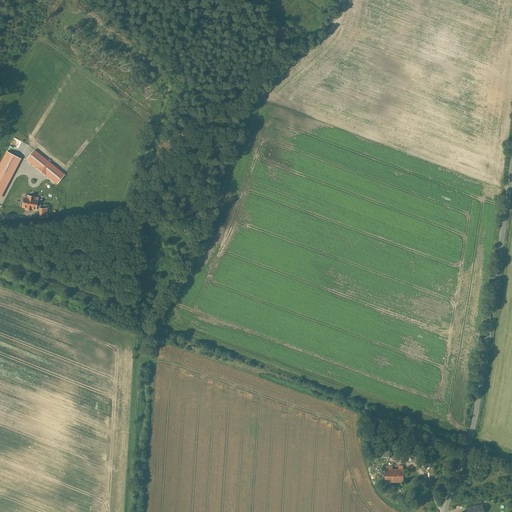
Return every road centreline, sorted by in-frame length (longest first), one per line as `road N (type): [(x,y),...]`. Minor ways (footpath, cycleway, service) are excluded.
road 1 (unclassified): [(445,511),(466,446),(511,160)]
road 2 (track): [(201,0),(122,210),(0,223)]
road 3 (track): [(127,511),(144,339)]
